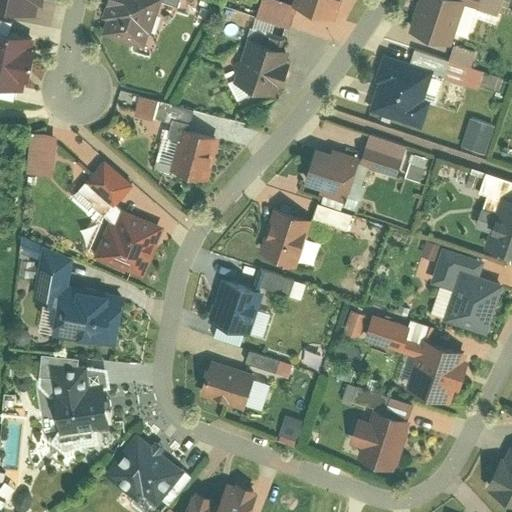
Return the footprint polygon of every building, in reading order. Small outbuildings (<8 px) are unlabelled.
[(117,0),(106,32),(150,48),(167,0),(117,0)] [(293,17),(299,0),(261,0),(259,5),(293,17)] [(303,0),(337,12),(341,0),(303,0)] [(420,0),(410,27),(453,42),(467,2),(479,6),(481,0),(420,0)] [(481,0),(479,6),(499,12),(502,0),(481,0)] [(33,36),(0,28),(0,78),(23,83),(33,36)] [(238,78),(277,92),(292,50),(253,37),(238,78)] [(417,48),(413,60),(387,53),(372,106),(424,121),(438,72),(478,85),(483,70),(417,48)] [(160,98),(140,93),(135,112),(155,117),(160,98)] [(194,106),(161,98),(157,113),(190,121),(194,106)] [(472,115),(463,144),(487,152),(497,123),(472,115)] [(172,161),(208,174),(222,135),(186,123),(172,161)] [(30,170),(55,173),(59,133),(34,130),(30,170)] [(359,197),(368,168),(397,177),(408,143),(371,132),(363,157),(319,144),(307,181),(359,197)] [(81,187),(112,215),(96,252),(145,273),(166,223),(117,202),(135,181),(107,157),(81,187)] [(426,165),(412,160),(408,174),(422,178),(426,165)] [(482,190),(503,196),(499,209),(484,204),(477,223),(492,228),(488,241),(511,249),(511,176),(489,169),(482,190)] [(354,210),(320,201),(316,216),(350,225),(354,210)] [(261,248),(299,261),(314,217),(276,205),(261,248)] [(23,248),(42,256),(37,296),(62,299),(57,332),(120,340),(126,290),(71,283),(76,254),(24,233),(23,248)] [(428,237),(424,252),(437,256),(442,241),(428,237)] [(445,239),(433,277),(456,285),(462,265),(482,272),(488,253),(445,239)] [(297,277),(262,266),(257,281),(292,292),(297,277)] [(446,316),(489,331),(506,281),(463,266),(446,316)] [(210,316),(251,329),(265,287),(224,273),(210,316)] [(346,328),(361,333),(368,311),(353,306),(346,328)] [(408,385),(453,399),(469,348),(433,337),(438,321),(411,312),(408,321),(373,310),(364,336),(418,353),(408,385)] [(294,360),(252,347),(248,358),(291,372),(294,360)] [(53,363),(63,430),(112,423),(106,384),(92,386),(88,358),(53,363)] [(256,371),(215,358),(205,391),(246,404),(256,371)] [(394,392),(360,382),(355,398),(388,409),(394,392)] [(360,454),(398,466),(414,418),(376,406),(374,414),(362,410),(352,439),(364,443),(360,454)] [(456,416),(427,406),(421,423),(450,433),(456,416)] [(280,432),(298,439),(305,418),(287,412),(280,432)] [(140,429),(105,470),(140,499),(146,492),(158,501),(186,467),(140,429)] [(511,443),(510,443),(490,487),(511,497),(511,443)] [(251,511),(261,488),(232,476),(224,496),(196,485),(185,511),(251,511)] [(0,486),(0,492),(8,498),(17,485),(7,477),(0,486)]
